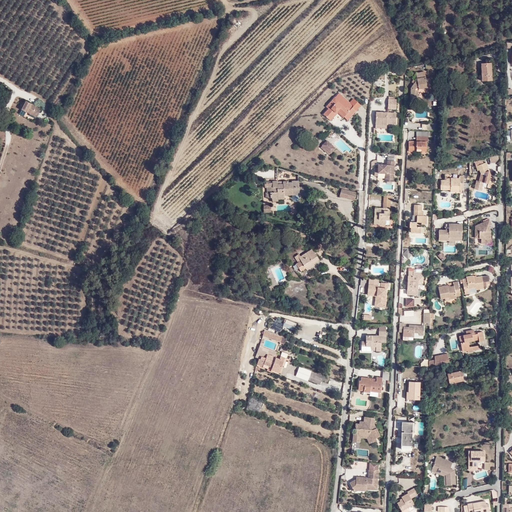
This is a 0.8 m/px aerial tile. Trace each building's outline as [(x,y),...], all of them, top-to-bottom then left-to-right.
[(492,80),(491,63),(481,63),(482,81),(492,80)] [(416,73),(417,80),(410,89),(410,99),(417,99),(417,92),(419,89),(431,87),(430,78),(425,79),(424,72),(416,73)] [(351,107),(339,98),(337,100),(345,107),(346,106),(350,108),(351,107)] [(328,108),(323,114),(329,119),(337,109),(344,115),(346,113),(350,116),(354,110),(351,107),(350,108),(346,106),(345,107),(337,100),(335,102),(331,100),(325,106),(328,108)] [(37,117),(41,108),(26,101),(22,110),(37,117)] [(394,123),(395,113),(375,112),(375,122),(394,123)] [(425,145),(425,133),(415,132),(415,141),(411,141),(409,141),(409,149),(418,149),(418,152),(418,153),(432,153),(432,145),(425,145)] [(330,154),(336,148),(327,140),(322,146),(330,154)] [(327,153),(329,155),(330,154),(322,146),(320,147),(327,153)] [(377,173),(385,174),(385,178),(394,179),(394,161),(394,155),(387,154),(387,161),(386,164),(378,164),(377,173)] [(490,174),(488,170),(485,162),(475,166),(477,170),(478,169),(480,173),(478,181),(482,182),(483,182),(487,183),(486,187),(490,188),(493,177),(489,177),(490,174)] [(462,190),(462,176),(458,176),(458,179),(449,178),(449,180),(445,180),(440,180),(440,189),(450,189),(449,192),(458,192),(458,190),(462,190)] [(481,190),(483,182),(482,182),(478,181),(475,180),(473,189),(481,190)] [(272,183),(265,183),(265,188),(270,188),(270,198),(271,198),(272,201),(278,201),(278,199),(284,199),(284,195),(304,194),(303,187),(299,187),(298,181),(291,181),(291,182),(288,182),(288,181),(282,181),(282,184),(277,184),(277,182),(277,181),(272,181),(272,183)] [(354,200),(356,192),(342,189),(340,196),(354,200)] [(421,209),(421,204),(414,203),(414,212),(411,212),(411,221),(407,221),(407,227),(410,227),(410,231),(421,232),(421,226),(417,226),(417,221),(422,221),(422,223),(426,224),(427,214),(423,214),(423,209),(421,209)] [(388,219),(389,209),(382,208),(375,208),(374,225),(385,225),(385,219),(388,219)] [(491,231),(489,226),(492,224),(489,219),(475,225),(474,238),(479,238),(480,238),(481,238),(481,243),(491,244),(491,231)] [(439,240),(449,240),(449,237),(462,238),(462,223),(449,223),(449,225),(446,224),(446,229),(439,229),(439,240)] [(300,270),(304,268),(313,263),(318,259),(311,248),(300,255),(298,253),(293,257),(296,262),(295,263),(300,270)] [(412,254),(407,249),(402,255),(407,260),(412,254)] [(446,257),(441,252),(437,255),(442,261),(443,260),(445,263),(448,259),(446,257)] [(408,286),(407,295),(417,296),(418,284),(423,284),(423,277),(423,273),(418,273),(415,273),(413,273),(413,271),(408,271),(408,276),(408,283),(408,286)] [(467,279),(462,279),(463,280),(463,282),(465,289),(475,288),(476,290),(491,286),(489,275),(485,276),(482,277),(482,276),(476,278),(474,278),(474,276),(467,277),(467,279)] [(386,289),(377,287),(377,286),(378,286),(379,280),(378,280),(371,279),(369,279),(368,284),(367,296),(375,297),(373,307),(385,309),(386,297),(385,297),(386,289)] [(451,287),(448,287),(448,286),(448,285),(443,286),(443,285),(439,286),(439,287),(441,299),(445,298),(450,297),(450,299),(457,298),(456,296),(461,296),(458,282),(453,283),(454,286),(451,287)] [(294,331),(296,324),(286,319),(283,326),(294,331)] [(270,330),(279,332),(282,323),(273,320),(270,330)] [(419,336),(423,336),(424,326),(409,325),(409,328),(404,327),(404,323),(399,323),(398,332),(403,333),(403,336),(403,340),(407,340),(409,339),(409,337),(414,337),(414,333),(419,333),(419,336)] [(358,343),(358,349),(375,349),(374,354),(379,354),(379,343),(384,343),(384,332),(384,327),(376,327),(377,332),(377,337),(364,337),(364,343),(358,343)] [(476,333),(476,329),(468,331),(469,334),(464,335),(460,336),(463,349),(469,348),(469,351),(475,350),(474,349),(473,345),(471,345),(470,340),(479,338),(479,341),(485,339),(483,332),(476,333)] [(284,343),(286,338),(265,330),(263,336),(284,343)] [(288,353),(282,351),(280,355),(268,351),(266,355),(261,354),(260,357),(259,356),(257,363),(268,367),(267,370),(272,371),(273,370),(278,372),(280,371),(287,357),(286,357),(288,353)] [(436,365),(450,362),(448,353),(435,355),(435,365),(436,365)] [(300,365),(296,375),(308,380),(309,379),(320,383),(322,379),(328,382),(330,377),(300,365)] [(463,381),(461,371),(447,374),(449,383),(453,382),(453,383),(463,381)] [(382,372),(382,378),(384,378),(384,381),(390,382),(390,373),(382,372)] [(376,383),(371,383),(371,379),(362,379),(361,383),(359,383),(358,391),(365,392),(365,394),(374,394),(374,392),(383,393),(384,381),(384,378),(382,378),(376,377),(376,380),(376,383)] [(405,393),(409,393),(409,400),(419,400),(420,383),(405,382),(405,393)] [(376,429),(376,430),(374,425),(375,420),(364,418),(363,423),(359,422),(359,425),(355,425),(355,428),(355,434),(355,435),(361,435),(360,439),(366,440),(368,445),(377,442),(375,439),(380,438),(376,429)] [(413,433),(414,422),(401,421),(401,429),(404,430),(404,433),(401,432),(401,446),(411,446),(412,433),(413,433)] [(352,443),(360,444),(360,439),(361,435),(355,435),(355,434),(353,434),(352,443)] [(485,462),(485,461),(485,450),(468,450),(468,470),(477,470),(477,462),(484,462),(484,469),(490,469),(490,462),(485,462)] [(455,469),(450,468),(453,462),(436,456),(431,471),(436,473),(437,472),(445,475),(446,485),(456,484),(455,469)] [(377,480),(378,480),(378,472),(378,467),(369,467),(369,471),(368,471),(368,479),(367,479),(356,478),(356,480),(349,484),(354,494),(357,492),(366,493),(366,491),(377,492),(377,480)] [(444,485),(446,485),(445,475),(437,472),(436,473),(444,476),(444,485)] [(411,498),(418,494),(414,487),(407,491),(408,493),(401,496),(402,498),(399,499),(400,500),(397,502),(402,511),(407,511),(409,511),(409,509),(408,507),(415,504),(411,498)] [(485,504),(485,499),(479,500),(479,503),(474,503),(474,500),(468,500),(468,503),(464,503),(464,510),(469,510),(469,511),(481,511),(486,511),(489,511),(489,504),(485,504)] [(423,511),(431,511),(431,503),(424,503),(423,511)] [(511,511),(511,507),(511,508),(511,504),(503,503),(503,509),(507,509),(506,511),(511,511)]
